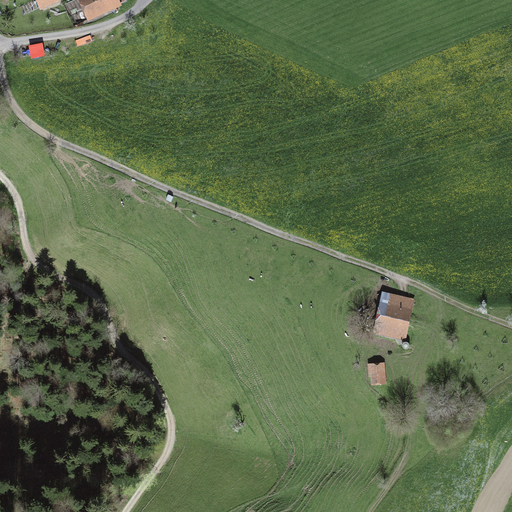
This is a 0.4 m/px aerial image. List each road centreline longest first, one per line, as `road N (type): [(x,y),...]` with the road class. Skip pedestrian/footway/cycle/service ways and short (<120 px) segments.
road 1 (track): [(511,326),(42,135),(23,120),(0,65)]
road 2 (track): [(0,176),(36,249),(87,300),(159,401),(169,433),(121,511)]
road 3 (track): [(146,0),(129,15),(0,49)]
